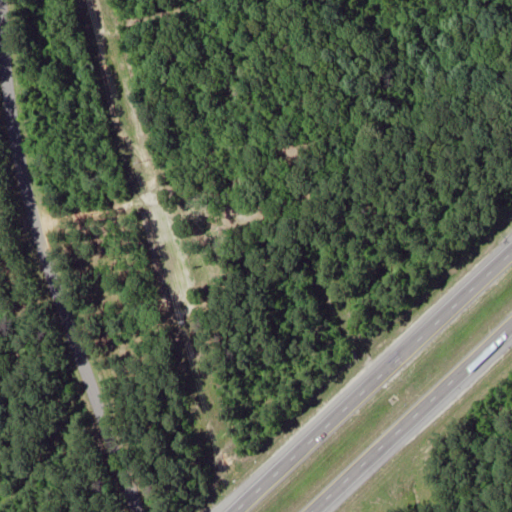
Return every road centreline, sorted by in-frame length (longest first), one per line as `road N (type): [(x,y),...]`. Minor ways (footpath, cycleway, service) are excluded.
road 1 (residential): [(0,114),(141,511)]
road 2 (motorway): [(511,253),(234,511)]
road 3 (motorway): [(312,511),(511,325)]
road 4 (residential): [(101,389),(34,511)]
